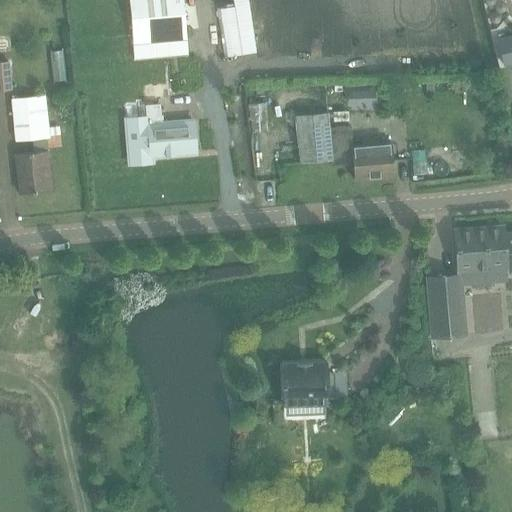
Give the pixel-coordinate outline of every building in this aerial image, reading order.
[(128,0),(133,46),(185,41),(180,0),(128,0)] [(511,37),(498,41),(504,66),(511,63),(511,37)] [(0,90),(12,90),(9,61),(0,62),(0,90)] [(199,107),(198,71),(179,71),(180,108),(199,107)] [(433,81),(425,82),(425,93),(433,93),(433,81)] [(358,83),(343,84),(344,99),(359,98),(358,83)] [(481,86),(476,97),(488,103),(493,92),(481,86)] [(14,153),(16,174),(19,194),(51,190),(49,171),(45,136),(48,136),(44,93),(10,97),(14,139),(34,137),(35,151),(14,153)] [(145,117),(126,119),(130,161),(150,160),(150,156),(195,152),(192,121),(162,123),(160,103),(144,104),(145,117)] [(265,103),(249,104),(251,132),(267,131),(266,122),(265,103)] [(328,113),(295,115),(298,142),(299,162),(329,160),(330,166),(352,164),(354,182),(394,178),(391,145),(376,146),(376,139),(361,141),(361,145),(351,146),(350,126),(329,128),(328,113)] [(511,269),(511,234),(502,235),(501,227),(454,231),(457,269),(503,265),(504,270),(511,269)] [(433,339),(465,336),(460,276),(428,278),(433,339)] [(279,363),(280,383),(281,401),(327,400),(326,361),(279,363)] [(487,398),(475,399),(478,425),(489,424),(487,398)] [(275,488),(264,492),(267,501),(278,497),(275,488)] [(252,506),(249,508),(250,511),(270,511),(267,501),(266,501),(252,506)]
